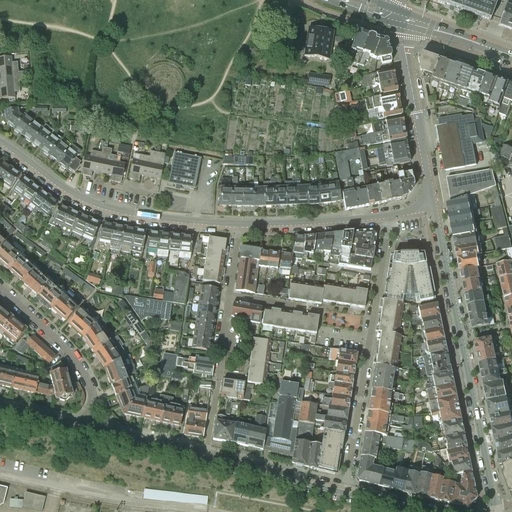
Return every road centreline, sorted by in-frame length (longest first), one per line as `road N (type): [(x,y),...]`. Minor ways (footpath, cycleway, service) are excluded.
road 1 (tertiary): [(495,508),(434,207)]
road 2 (tertiary): [(239,223),(118,211),(71,192),(0,141)]
road 3 (tertiary): [(434,207),(395,21)]
road 4 (residential): [(0,290),(72,356),(91,398),(87,433)]
road 5 (residential): [(370,341),(345,494)]
road 6 (tertiary): [(390,215),(239,223)]
road 7 (tertiary): [(204,461),(345,494)]
road 8 (residential): [(390,215),(370,341)]
road 9 (tertiary): [(87,433),(204,461)]
